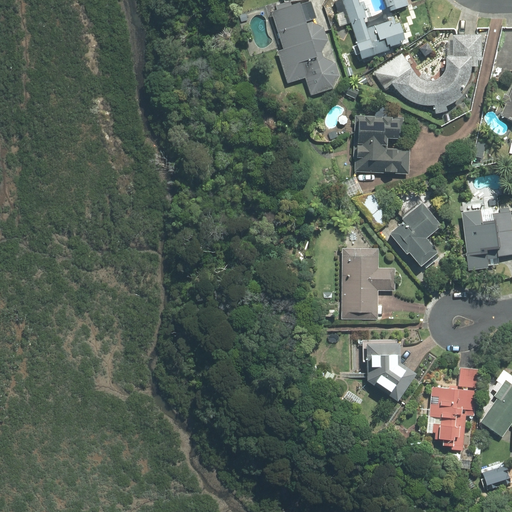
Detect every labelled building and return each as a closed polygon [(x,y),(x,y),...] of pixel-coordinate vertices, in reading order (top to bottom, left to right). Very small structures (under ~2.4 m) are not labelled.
[(398,42),(404,40),(398,22),(393,24),(391,20),(365,29),(362,19),(365,18),(363,10),(365,9),(363,2),(358,3),(356,0),(332,0),(338,14),(335,15),(339,26),(350,23),(357,43),(355,43),(360,59),(390,49),(389,48),(399,44),(398,42)] [(382,0),(385,8),(388,7),(389,11),(407,5),(405,0),(382,0)] [(317,25),(309,2),(298,6),(297,4),(270,12),(283,50),(277,52),(287,83),(304,78),(310,96),(332,89),(338,76),(334,64),(322,58),(321,53),(326,41),(322,29),(317,25)] [(452,58),(469,57),(469,67),(476,66),(476,60),(481,60),(480,34),(451,35),(452,58)] [(452,58),(445,58),(444,63),(443,71),(440,76),(435,80),(429,82),(425,82),(419,80),(414,76),(411,72),(412,71),(400,54),(373,73),(385,91),(391,87),(399,95),(406,101),(417,105),(424,106),(432,106),(433,114),(445,111),(444,107),(449,104),(455,101),(460,96),(458,94),(463,86),(466,80),(469,70),(469,67),(469,57),(452,58)] [(511,88),(509,97),(504,95),(501,102),(505,104),(500,117),(511,121),(511,88)] [(390,118),(355,117),(353,172),(408,174),(409,150),(386,150),(386,138),(401,139),(402,120),(390,120),(390,118)] [(485,159),(485,141),(471,141),(472,159),(485,159)] [(371,186),(352,202),(375,230),(394,215),(371,186)] [(406,253),(418,267),(435,253),(423,239),(439,226),(420,203),(400,220),(401,222),(387,234),(404,254),(406,253)] [(480,210),(461,213),(468,270),(487,268),(486,266),(497,264),(496,257),(511,255),(511,230),(509,211),(490,214),(491,220),(481,222),(480,210)] [(378,249),(341,249),(341,319),(376,319),(376,291),(394,291),(394,268),(378,268),(378,249)] [(365,381),(396,402),(415,375),(398,363),(398,344),(395,343),(395,340),(362,341),(362,362),(365,362),(365,381)] [(477,369),(459,368),(458,386),(476,388),(477,369)] [(479,422),(501,438),(511,422),(511,385),(504,380),(493,396),(496,399),(479,422)] [(437,450),(462,452),(465,416),(473,416),(475,391),(431,388),(429,417),(439,417),(439,425),(432,424),(432,433),(434,433),(433,440),(437,440),(437,450)] [(361,400),(348,390),(342,398),(355,408),(361,400)] [(510,483),(504,466),(481,473),(483,479),(481,480),(484,491),(510,483)]
